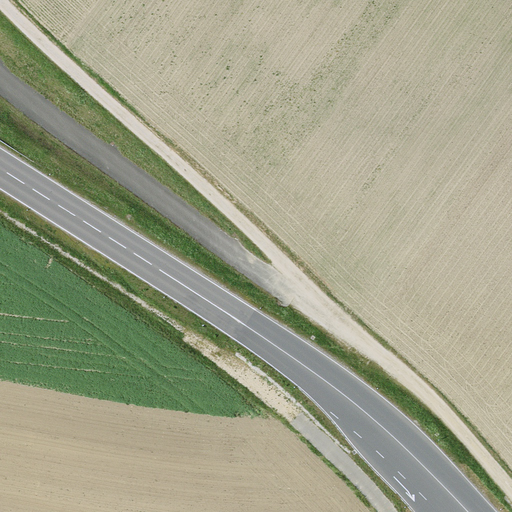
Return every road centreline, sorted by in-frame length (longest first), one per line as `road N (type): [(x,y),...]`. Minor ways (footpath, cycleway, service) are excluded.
road 1 (track): [(511,490),(2,0)]
road 2 (track): [(387,511),(253,380),(0,213)]
road 3 (track): [(327,308),(235,255),(0,75)]
road 4 (secondary): [(0,167),(293,352)]
road 5 (secondary): [(293,352),(371,413),(468,511)]
road 6 (secondary): [(293,352),(350,432),(427,511)]
